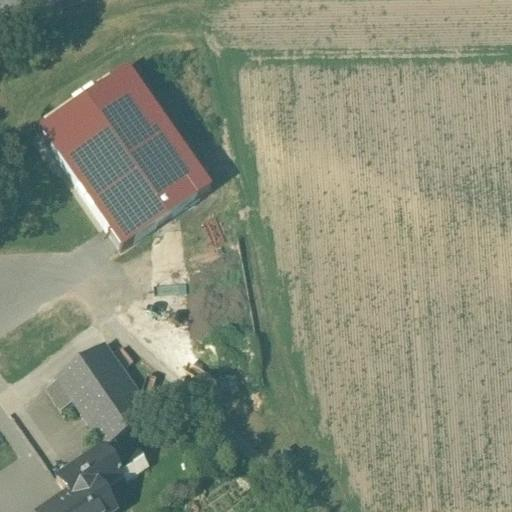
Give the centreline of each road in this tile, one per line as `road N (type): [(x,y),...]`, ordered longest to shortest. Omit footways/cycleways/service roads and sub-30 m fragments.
road 1 (unknown): [(37,260),(0,34)]
road 2 (track): [(312,511),(183,391)]
